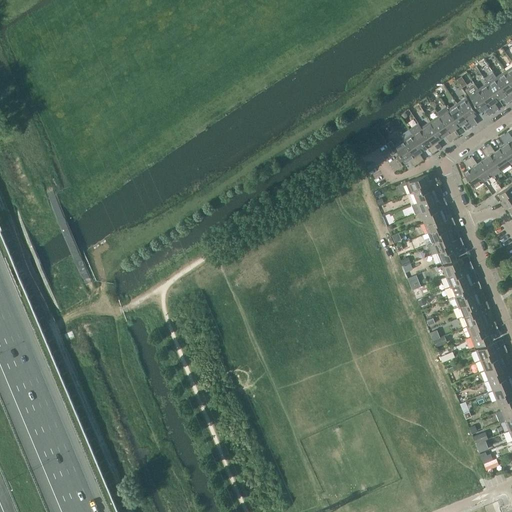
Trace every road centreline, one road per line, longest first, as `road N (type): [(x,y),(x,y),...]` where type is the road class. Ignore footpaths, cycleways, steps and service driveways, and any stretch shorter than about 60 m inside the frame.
road 1 (motorway): [(80,511),(0,319)]
road 2 (residential): [(511,117),(445,166),(466,223)]
road 3 (residential): [(466,223),(511,337)]
